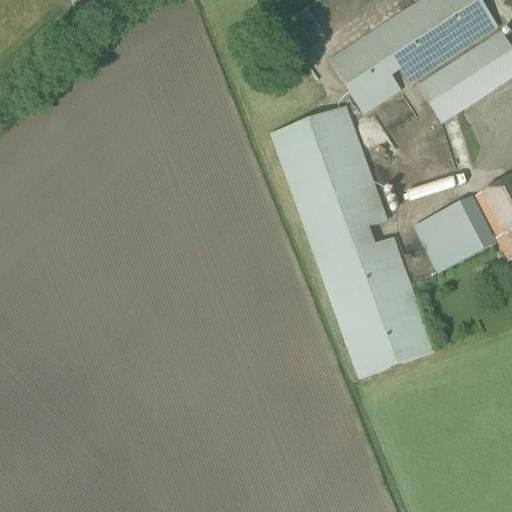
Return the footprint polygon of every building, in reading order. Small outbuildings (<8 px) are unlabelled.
[(410,86),(498,28),(479,0),(424,0),(329,63),(364,116),(400,93),(391,79),(401,72),(410,86)] [(440,128),(511,80),(511,49),(501,33),(416,88),(440,128)] [(406,98),(379,111),(383,120),(411,107),(406,98)] [(375,247),(369,230),(388,223),(346,109),(271,137),(319,268),(361,381),(436,353),(394,240),(375,247)] [(392,124),(393,128),(366,137),(388,205),(420,195),(415,182),(432,176),(413,117),(392,124)] [(451,138),(464,168),(475,164),(462,134),(451,138)] [(511,178),(477,197),(499,239),(497,240),(509,263),(511,261),(511,178)] [(439,275),(497,245),(473,199),(415,229),(439,275)] [(417,275),(432,267),(425,254),(410,262),(417,275)] [(423,310),(428,326),(445,321),(440,305),(423,310)]
